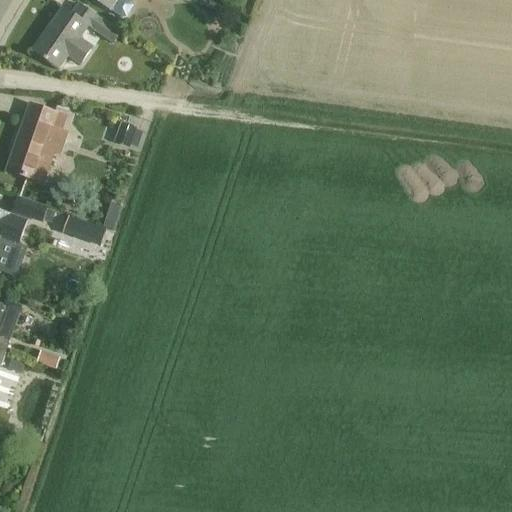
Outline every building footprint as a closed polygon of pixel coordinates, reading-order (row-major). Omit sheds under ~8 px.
[(113,11),(125,20),(136,4),(129,0),(94,0),(112,12),(113,11)] [(122,36),(85,10),(80,6),(73,16),(64,9),(34,52),(60,70),(68,58),(82,68),(93,51),(80,42),(89,29),(114,46),(122,36)] [(8,172),(27,178),(46,185),(56,156),(61,158),(69,135),(61,132),(66,118),(30,106),(8,172)] [(130,150),(132,146),(138,148),(143,133),(137,131),(138,130),(122,124),(115,144),(130,150)] [(12,213),(43,225),(48,210),(17,198),(12,213)] [(110,204),(106,216),(117,219),(120,207),(110,204)] [(0,212),(0,271),(6,274),(17,277),(27,249),(20,246),(28,222),(11,216),(2,213),(0,212)] [(76,299),(75,303),(76,307),(80,308),(84,306),(86,303),(84,299),(80,297),(76,299)] [(0,352),(4,354),(9,339),(19,311),(0,305),(0,352)] [(62,341),(58,354),(77,360),(81,348),(62,341)] [(59,358),(41,352),(37,364),(55,371),(59,358)]
